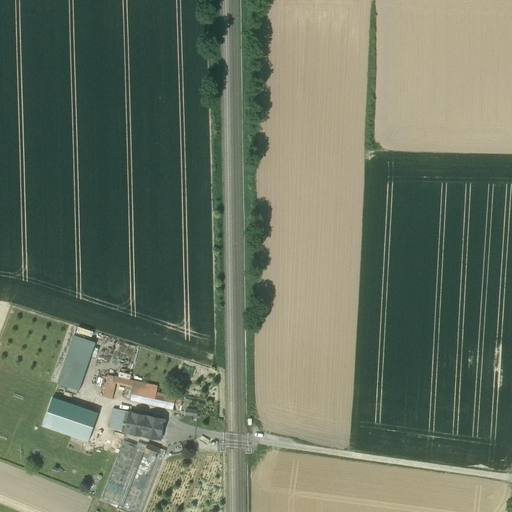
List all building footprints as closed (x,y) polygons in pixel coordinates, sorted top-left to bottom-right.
[(57,384),(79,391),(96,343),(74,336),(57,384)] [(132,387),(134,381),(108,376),(103,398),(112,400),(116,384),(132,387)] [(158,387),(134,381),(132,387),(129,400),(173,410),(174,406),(176,397),(156,393),(158,387)] [(176,397),(174,406),(180,407),(182,399),(176,397)] [(98,413),(53,398),(43,426),(89,442),(98,413)] [(108,429),(126,433),(131,413),(113,409),(108,429)] [(142,436),(147,416),(131,413),(126,433),(142,436)] [(161,439),(165,420),(147,416),(142,436),(161,440),(161,439)] [(101,500),(133,511),(142,511),(166,451),(148,444),(147,447),(138,444),(136,448),(123,443),(101,500)]
